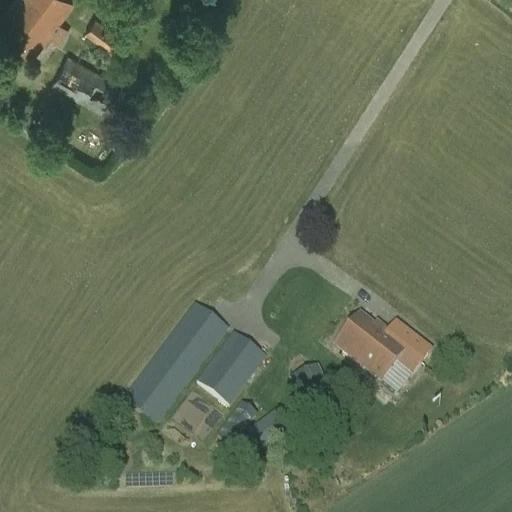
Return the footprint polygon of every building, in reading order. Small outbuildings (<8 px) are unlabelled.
[(0,33),(32,58),(73,4),(67,0),(14,0),(0,19),(0,33)] [(112,54),(122,39),(96,21),(84,35),(112,54)] [(100,115),(119,85),(68,57),(50,88),(100,115)] [(156,430),(228,333),(194,308),(121,404),(156,430)] [(381,386),(404,357),(418,368),(429,353),(400,330),(397,334),(393,330),(387,337),(360,316),(334,350),(381,386)] [(192,459),(266,361),(233,335),(160,433),(192,459)] [(309,425),(337,412),(317,368),(289,381),(309,425)] [(231,452),(256,417),(241,406),(215,441),(231,452)] [(259,456),(290,432),(277,414),(246,436),(259,456)]
